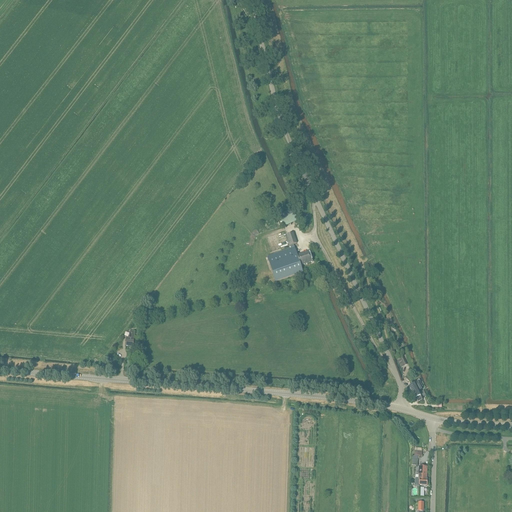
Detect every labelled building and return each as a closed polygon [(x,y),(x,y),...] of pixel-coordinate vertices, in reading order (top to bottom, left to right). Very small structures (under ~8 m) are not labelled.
[(294,213),(281,219),(284,226),(284,227),(298,221),(297,219),(294,213)] [(275,282),(299,274),(293,257),(297,255),(294,247),(294,245),(297,244),(293,233),(286,236),(290,246),(291,249),(267,257),(275,282)] [(293,257),(299,274),(303,273),(301,266),(312,262),(309,252),(297,255),(293,257)] [(133,347),(134,341),(139,342),(139,338),(134,338),(135,332),(130,331),(129,338),(126,337),(125,347),(133,347)] [(402,358),(397,360),(401,368),(405,365),(407,365),(406,364),(403,357),(402,358)] [(418,382),(409,386),(410,388),(411,389),(410,390),(413,394),(418,392),(420,391),(420,390),(421,389),(418,382)] [(418,392),(413,394),(415,399),(416,398),(417,400),(418,402),(422,400),(421,398),(426,396),(423,391),(419,393),(418,392)] [(413,456),(412,466),(418,466),(418,457),(422,457),(422,451),(414,451),(414,456),(413,456)] [(419,467),(418,479),(415,479),(415,487),(419,487),(419,485),(423,486),(423,487),(424,487),(425,487),(426,487),(426,486),(427,486),(427,479),(427,467),(419,467)]
